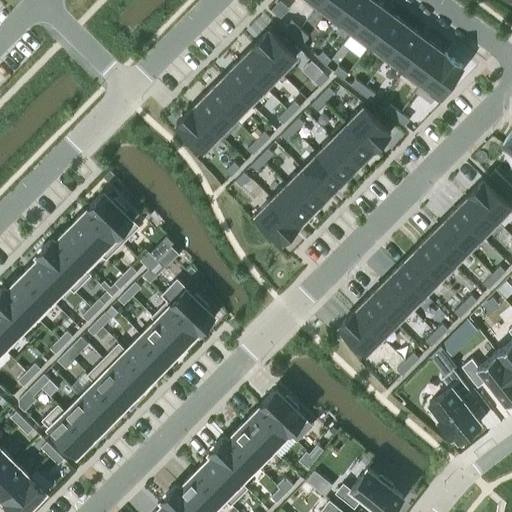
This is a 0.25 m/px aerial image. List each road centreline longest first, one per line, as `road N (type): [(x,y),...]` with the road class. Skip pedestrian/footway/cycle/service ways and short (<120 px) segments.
road 1 (residential): [(89,511),(511,88)]
road 2 (residential): [(0,223),(130,89)]
road 3 (residential): [(130,89),(39,2)]
road 4 (residential): [(130,89),(214,0)]
